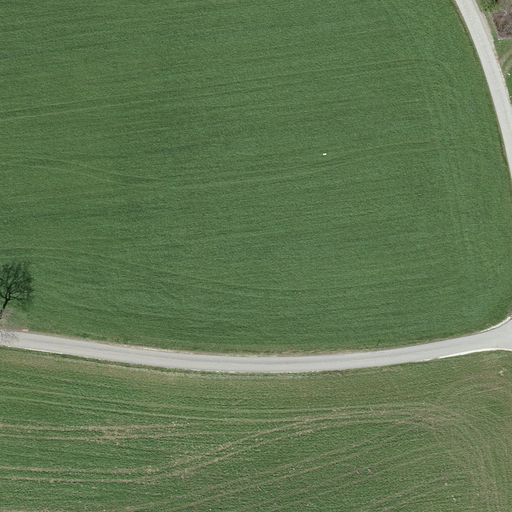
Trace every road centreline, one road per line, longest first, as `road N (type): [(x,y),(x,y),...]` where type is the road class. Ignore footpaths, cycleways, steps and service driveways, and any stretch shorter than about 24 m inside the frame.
road 1 (track): [(511,340),(256,372),(0,348)]
road 2 (track): [(458,0),(511,148)]
